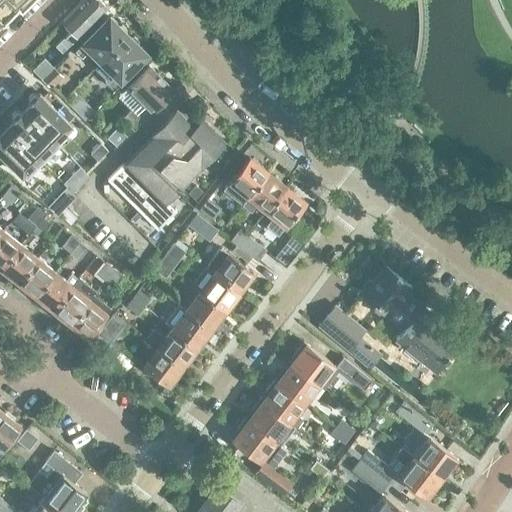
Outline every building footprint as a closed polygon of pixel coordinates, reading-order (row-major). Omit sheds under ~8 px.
[(0,0),(0,17),(1,17),(2,18),(4,16),(3,15),(11,7),(11,8),(17,2),(21,5),(26,0),(0,0)] [(80,0),(62,19),(72,29),(64,37),(63,36),(55,44),(61,51),(106,6),(100,0),(80,0)] [(90,48),(101,59),(126,34),(107,15),(82,40),(83,42),(74,50),(81,57),(90,48)] [(126,34),(101,59),(102,60),(94,68),(106,79),(104,80),(111,87),(119,78),(145,52),(126,34)] [(40,77),(52,65),(43,57),(31,68),(40,77)] [(149,64),(117,96),(130,109),(122,117),(133,129),(151,111),(173,89),(149,64)] [(52,65),(40,77),(39,78),(50,86),(62,73),(52,65)] [(29,102),(22,109),(53,140),(70,123),(38,92),(37,94),(32,92),(27,97),(29,102)] [(93,110),(86,103),(76,113),(83,119),(93,110)] [(183,103),(124,162),(123,161),(107,178),(157,228),(176,209),(164,197),(223,138),(194,109),(191,111),(183,103)] [(12,119),(6,125),(38,156),(53,140),(22,109),(20,111),(15,109),(10,114),(12,119)] [(0,152),(1,154),(21,174),(38,156),(6,125),(0,130),(0,152)] [(109,134),(119,144),(127,136),(118,126),(109,134)] [(101,142),(90,153),(98,160),(108,150),(101,142)] [(237,187),(248,195),(267,171),(248,156),(230,180),(223,189),(231,195),(237,187)] [(72,191),(88,175),(86,172),(79,165),(63,182),(66,186),(72,191)] [(248,195),(266,209),(285,185),(267,171),(248,195)] [(1,196),(9,203),(18,192),(9,185),(1,196)] [(285,185),(266,209),(273,215),(266,224),(277,233),(285,224),(304,200),(285,185)] [(76,195),(72,191),(66,186),(47,205),(57,214),(76,195)] [(207,215),(216,203),(207,197),(199,209),(207,215)] [(27,217),(36,224),(45,212),(36,206),(27,217)] [(45,212),(36,224),(44,230),(53,219),(45,212)] [(190,224),(209,239),(217,229),(198,214),(190,224)] [(0,232),(0,267),(20,243),(3,229),(0,232)] [(239,229),(231,239),(238,244),(246,234),(239,229)] [(61,245),(70,252),(79,240),(71,233),(61,245)] [(246,234),(238,244),(257,259),(265,248),(246,234)] [(79,240),(70,252),(78,259),(88,246),(79,240)] [(0,267),(18,281),(37,257),(20,243),(0,267)] [(222,248),(207,267),(238,290),(252,271),(228,252),(222,248)] [(168,253),(162,261),(171,268),(177,260),(168,253)] [(18,281),(35,295),(54,270),(37,257),(18,281)] [(96,272),(104,279),(114,267),(105,260),(96,272)] [(171,268),(162,261),(153,273),(162,280),(171,268)] [(238,290),(207,267),(205,265),(193,280),(191,283),(199,290),(203,293),(224,308),(238,290)] [(410,285),(386,265),(373,281),(370,279),(359,291),(387,314),(388,313),(404,326),(396,336),(435,368),(458,341),(453,337),(455,336),(447,329),(446,331),(431,319),(434,316),(404,292),(410,285)] [(114,267),(104,279),(113,286),(122,274),(114,267)] [(35,295),(52,308),(77,277),(71,272),(65,279),(54,270),(35,295)] [(52,308),(69,322),(92,293),(93,293),(95,290),(78,276),(77,277),(52,308)] [(138,289),(133,297),(142,304),(148,297),(138,289)] [(199,290),(185,308),(210,327),(224,308),(199,290)] [(92,293),(69,322),(87,336),(110,306),(93,293),(92,293)] [(142,304),(133,297),(127,305),(137,312),(142,304)] [(361,327),(334,304),(320,321),(348,343),(361,327)] [(185,308),(171,327),(196,345),(210,327),(185,308)] [(92,341),(112,356),(120,345),(113,340),(126,322),(113,312),(92,341)] [(146,337),(157,345),(182,364),(196,345),(171,327),(164,336),(153,327),(146,337)] [(305,342),(290,361),(317,382),(324,387),(338,369),(362,388),(370,378),(342,356),(335,365),(305,342)] [(157,345),(143,364),(167,383),(182,364),(157,345)] [(290,361),(276,380),(303,401),(317,382),(290,361)] [(276,380),(261,399),(288,420),(296,427),(303,418),(295,411),(303,401),(276,380)] [(261,399),(247,418),(274,439),(288,420),(261,399)] [(395,411),(425,433),(433,422),(403,400),(395,411)] [(3,410),(0,414),(0,449),(1,448),(1,449),(21,424),(3,410)] [(274,439),(247,418),(232,438),(259,459),(274,439)] [(340,418),(335,425),(350,435),(355,429),(340,418)] [(350,435),(335,425),(329,432),(344,443),(350,435)] [(26,428),(17,439),(28,448),(37,437),(26,428)] [(428,435),(413,454),(440,475),(454,455),(428,435)] [(29,448),(57,470),(66,459),(37,437),(29,448)] [(315,451),(329,462),(334,455),(320,444),(315,451)] [(366,448),(358,458),(388,481),(395,471),(366,448)] [(440,475),(413,454),(399,474),(425,494),(440,475)] [(388,481),(358,458),(351,468),(380,491),(388,481)] [(255,471),(283,493),(291,482),(263,461),(255,471)] [(35,489),(43,495),(65,511),(69,511),(86,491),(61,472),(61,473),(52,467),(35,489)] [(231,511),(239,502),(217,485),(197,511),(231,511)] [(407,511),(384,494),(370,511),(407,511)] [(65,511),(43,495),(30,511),(65,511)] [(0,511),(19,511),(0,496),(0,511)]
